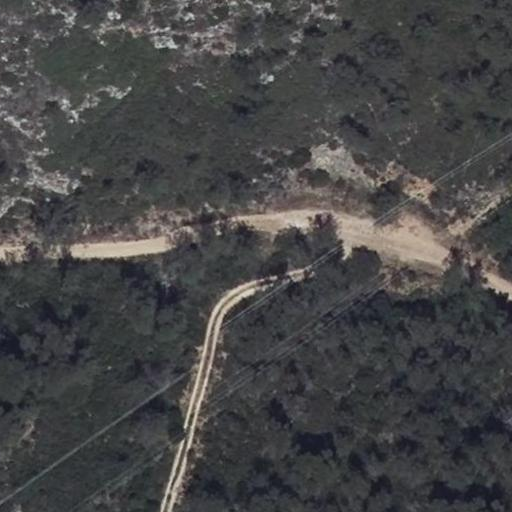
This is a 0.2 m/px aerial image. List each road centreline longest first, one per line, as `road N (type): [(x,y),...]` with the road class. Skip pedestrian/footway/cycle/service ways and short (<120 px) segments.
road 1 (track): [(0,253),(134,249),(247,225),(305,222),(378,234),(511,287)]
road 2 (track): [(378,234),(315,269),(223,297),(162,511)]
